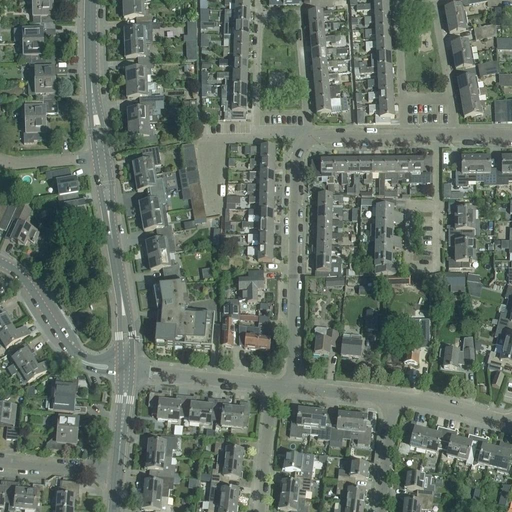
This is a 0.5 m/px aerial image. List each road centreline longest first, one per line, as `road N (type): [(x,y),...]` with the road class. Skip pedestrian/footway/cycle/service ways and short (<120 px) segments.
road 1 (residential): [(309,137),(297,16),(259,16),(255,135),(302,142)]
road 2 (residential): [(292,387),(295,156),(302,142)]
road 3 (residential): [(451,134),(434,4),(396,7)]
road 4 (residential): [(267,385),(131,367)]
road 5 (residential): [(396,7),(403,134)]
road 6 (residential): [(256,511),(267,385)]
road 7 (residential): [(511,424),(390,398)]
road 8 (secondary): [(77,357),(27,284),(0,263)]
